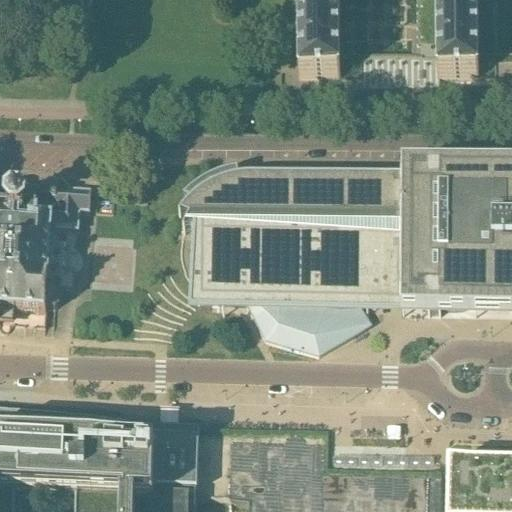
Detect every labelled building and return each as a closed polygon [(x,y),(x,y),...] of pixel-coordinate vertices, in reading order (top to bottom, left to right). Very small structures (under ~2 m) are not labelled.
[(298,0),(300,82),(301,82),(339,82),(339,81),(340,81),(339,0),(437,0),(438,81),(439,81),(440,81),(477,81),(477,80),(479,80),(478,0),(298,0)] [(495,322),(511,321),(511,175),(403,175),(403,182),(259,181),(254,181),(249,181),(244,181),(239,182),(238,174),(234,174),(230,175),(227,176),(223,177),(219,179),(215,180),(212,182),(208,184),(205,186),(201,188),(198,190),(195,192),(192,195),(189,197),(186,200),(183,203),(191,207),(189,209),(186,211),(183,216),(181,218),(180,221),(181,222),(188,227),(186,231),(186,232),(184,237),(403,250),(403,296),(403,321),(416,321),(429,321),(441,321),(495,322)] [(0,204),(0,321),(0,316),(48,320),(48,314),(56,314),(61,311),(62,292),(50,291),(50,285),(49,285),(52,234),(79,236),(80,217),(92,218),(93,197),(69,195),(69,192),(65,186),(50,185),(44,190),(44,193),(27,192),(27,191),(12,190),(11,205),(0,204)] [(283,394),(282,420),(304,420),(305,394),(283,394)] [(0,511),(511,511),(511,466),(510,467),(459,465),(459,474),(458,511),(166,511),(167,506),(197,507),(197,499),(198,499),(200,431),(177,429),(130,426),(130,428),(114,427),(111,427),(110,427),(0,420),(0,511)]
